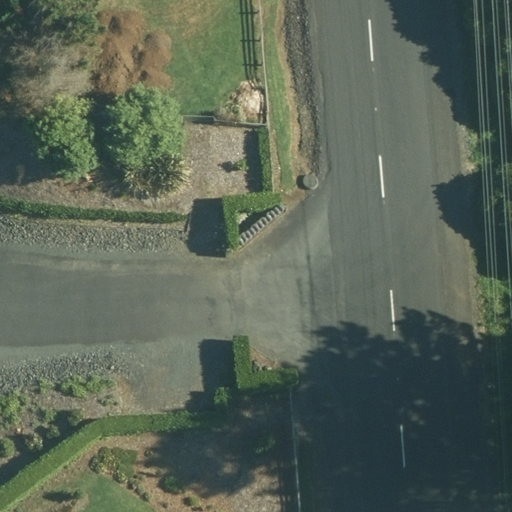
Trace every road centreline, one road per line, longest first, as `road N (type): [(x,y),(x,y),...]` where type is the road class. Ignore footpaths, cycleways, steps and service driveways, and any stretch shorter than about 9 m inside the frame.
road 1 (unclassified): [(418,511),(381,0)]
road 2 (unknown): [(405,336),(0,345)]
